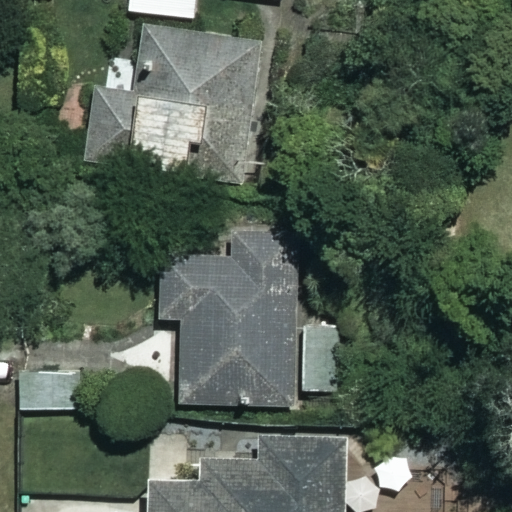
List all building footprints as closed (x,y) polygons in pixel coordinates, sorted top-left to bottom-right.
[(144,17),(189,26),(193,0),(266,0),(290,4),(290,0),(130,0),(128,14),(144,17)] [(189,26),(144,17),(135,65),(112,61),(91,170),(241,198),(271,41),(189,26)] [(299,233),(244,234),(245,265),(165,267),(167,326),(185,326),(187,408),(343,405),(341,323),(301,324),(299,233)] [(80,372),(25,374),(27,415),(81,413),(80,372)] [(338,511),(340,437),(210,434),(209,498),(142,497),(141,511),(338,511)] [(445,511),(444,465),(394,465),(394,511),(445,511)]
